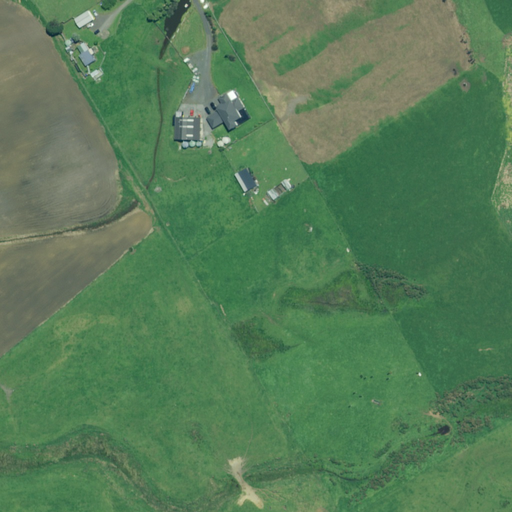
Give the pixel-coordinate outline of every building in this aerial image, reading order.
[(96,19),(90,11),(74,21),(79,30),(96,19)] [(88,66),(98,60),(94,55),(99,52),(96,47),(91,50),(87,43),(80,47),(84,54),(82,56),(88,66)] [(104,75),(100,69),(92,75),(97,81),(104,75)] [(246,108),(236,91),(222,100),(224,103),(220,106),(234,130),(241,126),(239,123),(247,118),(242,111),(246,108)] [(227,122),(221,111),(210,118),(216,128),(227,122)] [(203,140),(204,118),(179,118),(178,140),(203,140)]
